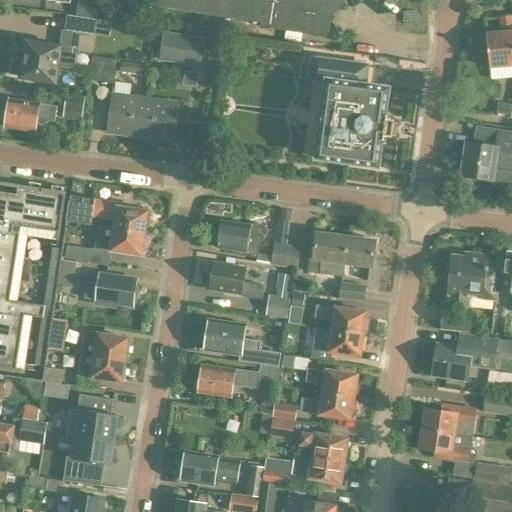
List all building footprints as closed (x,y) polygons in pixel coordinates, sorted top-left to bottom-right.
[(137,0),(137,5),(332,32),(336,0),(137,0)] [(68,30),(97,31),(98,16),(69,15),(68,30)] [(489,66),(489,69),(511,66),(511,21),(511,17),(499,18),(501,33),(486,35),(487,53),(481,54),(482,66),(489,66)] [(198,65),(202,42),(164,36),(161,59),(198,65)] [(63,48),(62,48),(25,42),(22,62),(11,61),(9,75),(20,77),(20,78),(55,84),(58,65),(83,69),(86,49),(65,46),(64,49),(63,48)] [(314,160),(379,169),(383,136),(390,137),(393,120),(385,119),(390,85),(367,82),(369,64),(316,56),(308,62),(307,72),(313,80),(324,82),(314,160)] [(113,85),(117,61),(92,57),(89,81),(113,85)] [(186,70),(185,85),(200,86),(201,72),(186,70)] [(66,95),(64,111),(82,113),(84,97),(66,95)] [(107,133),(140,137),(145,101),(112,97),(107,133)] [(2,123),(5,127),(5,128),(35,132),(37,119),(54,122),(56,108),(9,100),(7,111),(3,114),(2,123)] [(172,142),(177,106),(145,101),(140,137),(172,142)] [(492,182),(492,181),(511,184),(511,133),(498,131),(495,148),(467,144),(461,177),(492,182)] [(9,301),(19,239),(19,233),(12,232),(13,226),(57,233),(56,241),(58,241),(65,195),(62,194),(63,188),(52,187),(51,193),(40,191),(40,185),(29,183),(28,189),(0,184),(0,368),(23,372),(23,371),(16,370),(24,316),(43,319),(45,307),(9,301)] [(92,219),(115,223),(114,230),(143,234),(144,229),(147,227),(148,220),(146,217),(147,213),(117,209),(118,203),(95,200),(95,199),(72,195),(70,202),(69,202),(66,221),(91,225),(92,219)] [(257,259),(260,241),(264,239),(265,230),(262,226),(253,224),(250,226),(250,228),(220,223),(216,248),(233,251),(232,255),(257,259)] [(114,230),(98,227),(95,249),(140,256),(141,252),(143,250),(145,243),(143,240),(143,234),(114,230)] [(342,278),(345,265),(344,265),(348,239),(316,234),(313,259),(309,259),(307,273),(342,278)] [(345,265),(364,267),(362,281),(373,282),(377,257),(373,256),(375,242),(362,241),(362,236),(351,235),(351,239),(348,239),(344,265),(345,265)] [(282,268),(286,246),(274,244),(270,266),(282,268)] [(65,257),(89,260),(90,248),(67,245),(65,257)] [(301,248),(286,246),(282,268),(297,270),(301,248)] [(480,301),(492,303),(497,266),(487,265),(488,258),(464,255),(463,258),(451,257),(447,296),(448,296),(446,307),(442,307),(439,331),(469,335),(472,310),(468,309),(470,299),(466,299),(467,296),(480,297),(480,301)] [(498,266),(497,266),(492,303),(496,303),(498,294),(511,295),(509,311),(511,311),(511,257),(499,257),(498,266)] [(74,275),(75,263),(61,261),(60,273),(74,275)] [(263,287),(242,284),(244,270),(214,265),(214,268),(209,270),(209,275),(212,278),(210,290),(225,292),(225,294),(261,300),(263,287)] [(85,299),(96,300),(95,305),(115,308),(116,304),(132,307),(133,303),(135,304),(137,293),(134,293),(136,281),(100,275),(98,287),(87,286),(85,299)] [(308,306),(309,280),(296,279),(295,296),(292,295),(291,305),(308,306)] [(363,303),(365,287),(341,283),(338,299),(363,303)] [(289,298),(269,295),(266,317),(286,319),(289,298)] [(304,324),(307,308),(293,306),(291,322),(304,324)] [(365,314),(335,309),(316,307),(314,320),(333,322),(332,331),(362,336),(362,332),(365,333),(367,320),(364,319),(365,314)] [(66,351),(71,320),(53,318),(49,348),(66,351)] [(258,343),(242,340),(244,327),(205,322),(202,338),(207,338),(205,350),(240,356),(240,355),(256,358),(258,343)] [(362,338),(362,336),(332,331),(330,339),(312,337),(310,350),(359,357),(360,350),(363,351),(364,339),(362,338)] [(127,340),(85,334),(82,355),(123,362),(124,355),(127,354),(128,347),(126,345),(127,340)] [(458,334),(456,347),(436,344),(431,378),(467,383),(469,367),(493,370),(497,340),(458,334)] [(38,364),(49,366),(52,349),(41,347),(38,364)] [(122,368),(123,362),(82,355),(79,376),(120,383),(121,378),(123,377),(124,370),(122,368)] [(281,369),(293,370),(294,358),(282,356),(281,369)] [(260,365),(258,375),(259,375),(258,379),(277,382),(279,368),(260,365)] [(46,366),(44,381),(61,385),(64,370),(46,366)] [(230,398),(232,386),(256,389),(258,379),(259,375),(258,375),(235,371),(202,366),(200,377),(196,379),(194,387),(198,391),(198,393),(230,398)] [(356,377),(326,372),(307,369),(305,382),(324,385),(322,394),(353,399),(353,397),(356,394),(357,387),(355,385),(356,377)] [(352,400),(353,399),(322,394),(321,402),(302,399),(300,412),(349,420),(351,412),(353,409),(354,402),(352,400)] [(511,418),(511,400),(485,396),(482,414),(511,418)] [(296,421),(298,406),(275,403),(273,418),(296,421)] [(441,405),(440,411),(426,409),(422,430),(472,438),(474,425),(476,409),(441,405)] [(24,407),(22,420),(37,423),(39,409),(24,407)] [(79,412),(76,435),(114,441),(117,422),(116,422),(117,417),(79,412)] [(19,441),(22,420),(13,419),(11,429),(0,426),(0,452),(9,454),(11,445),(12,445),(13,440),(19,441)] [(273,419),(270,438),(292,442),(295,422),(273,419)] [(37,423),(22,420),(19,441),(19,442),(43,445),(46,424),(37,423)] [(468,465),(472,438),(422,430),(419,451),(433,454),(433,460),(468,465)] [(312,457),(343,462),(343,460),(346,458),(347,451),(345,448),(346,440),(301,434),(298,453),(298,455),(312,457)] [(111,460),(114,441),(76,435),(72,459),(110,465),(110,460),(111,460)] [(343,464),(343,462),(312,457),(298,455),(298,453),(294,452),(290,477),(340,484),(341,476),(344,474),(345,467),(343,464)] [(239,462),(218,459),(183,454),(179,481),(214,486),(215,480),(236,484),(239,462)] [(473,481),(511,486),(511,468),(476,463),(473,481)] [(250,465),(246,494),(260,496),(264,467),(250,465)] [(264,471),(263,483),(289,487),(290,473),(264,471)] [(68,482),(46,478),(44,490),(67,493),(68,482)] [(511,511),(511,488),(474,483),(472,497),(469,511),(511,511)] [(102,511),(104,500),(59,493),(57,504),(70,506),(68,511),(102,511)] [(255,511),(258,498),(231,495),(228,511),(255,511)] [(204,511),(205,506),(177,501),(175,511),(204,511)]
